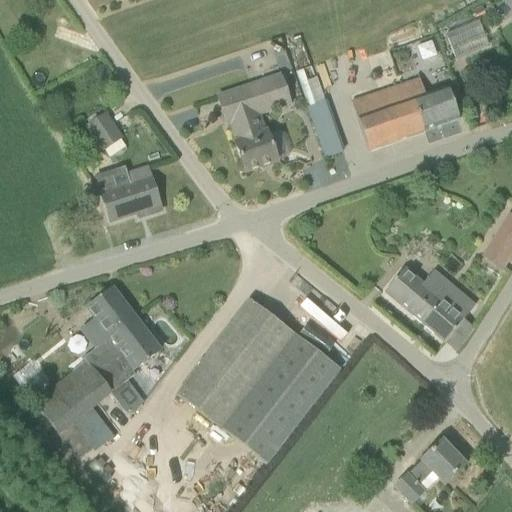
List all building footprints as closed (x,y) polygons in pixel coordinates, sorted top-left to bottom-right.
[(113,80),(107,71),(99,68),(92,72),(92,83),(98,92),(106,94),(112,89),(113,80)] [(294,75),(306,109),(323,102),(315,80),(307,83),(302,71),(294,75)] [(281,78),(248,89),(257,116),(290,104),(281,78)] [(351,104),(368,153),(459,121),(448,89),(425,97),(419,81),(351,104)] [(277,162),(274,153),(267,133),(264,135),(257,116),(248,89),(217,99),(227,127),(231,125),(238,144),(234,145),(244,174),(277,162)] [(325,159),(342,153),(323,102),(306,109),(325,159)] [(121,140),(105,116),(87,128),(103,152),(121,140)] [(129,186),(100,195),(110,224),(160,207),(147,169),(126,176),(129,186)] [(511,256),(511,218),(508,216),(482,257),(503,271),(511,256)] [(454,353),(472,332),(474,330),(463,321),(472,311),(431,277),(423,286),(404,270),(384,294),(454,353)] [(120,330),(134,319),(112,291),(87,309),(96,320),(82,331),(96,350),(83,360),(86,363),(87,363),(108,391),(125,378),(113,363),(123,356),(119,350),(130,342),(120,330)] [(266,466),(340,371),(249,302),(176,397),(266,466)] [(127,382),(134,377),(132,374),(159,353),(134,319),(120,330),(130,342),(119,350),(123,356),(113,363),(125,378),(108,391),(111,395),(110,396),(123,414),(125,415),(126,416),(128,416),(131,416),(133,416),(143,404),(127,382)] [(110,396),(111,395),(108,391),(87,363),(86,363),(32,404),(57,436),(76,462),(91,450),(72,424),(110,396)] [(442,443),(395,487),(412,505),(438,480),(445,487),(465,467),(442,443)]
